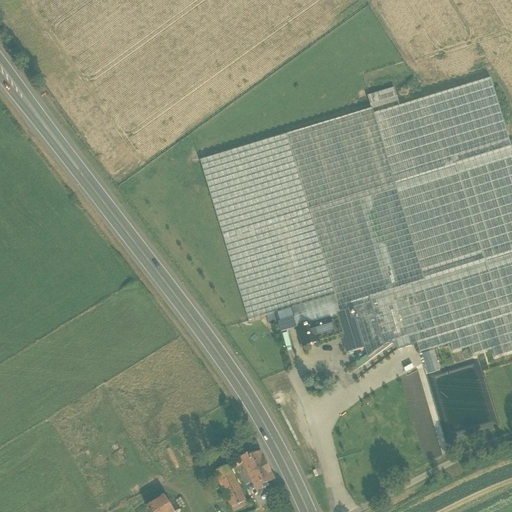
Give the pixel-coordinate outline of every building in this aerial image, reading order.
[(490,79),(373,115),(424,281),(369,297),(383,346),(396,342),(398,350),(417,344),(420,353),(450,344),(453,353),(471,347),(474,355),(492,349),(495,358),(511,352),(511,147),(511,148),(490,79)] [(395,89),(367,98),(371,109),(372,109),(398,101),(395,89)] [(371,109),(200,161),(248,322),(292,309),(334,296),(339,313),(352,309),(355,317),(362,315),(367,334),(360,336),(364,348),(367,358),(383,346),(369,297),(424,281),(373,115),(372,109),(371,109)] [(334,296),(292,309),(297,329),(313,324),(337,317),(337,314),(339,313),(334,296)] [(355,317),(352,309),(339,313),(337,314),(337,317),(348,353),(364,348),(360,336),(355,317)] [(362,315),(355,317),(360,336),(367,334),(362,315)] [(330,319),(313,324),(297,329),(296,329),(298,337),(300,336),(303,347),(319,343),(317,336),(333,331),(330,319)] [(326,376),(313,386),(317,392),(321,389),(323,391),(332,384),(326,376)] [(273,481),(260,454),(253,457),(252,455),(242,459),(243,460),(245,465),(255,486),(258,492),(268,487),(266,485),(273,481)] [(243,460),(235,463),(237,469),(245,465),(243,460)] [(236,480),(228,465),(214,472),(233,511),(248,506),(238,484),(241,483),(239,479),(236,480)] [(245,465),(237,469),(247,490),(255,486),(245,465)] [(255,486),(247,490),(249,496),(258,492),(255,486)] [(174,511),(164,496),(147,507),(150,511),(174,511)]
